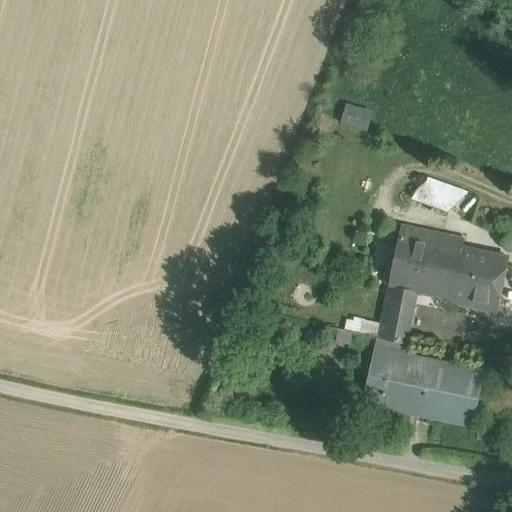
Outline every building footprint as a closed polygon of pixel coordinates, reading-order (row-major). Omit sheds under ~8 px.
[(373,110),(346,103),(341,123),(368,130),(373,110)] [(410,198),(448,212),(469,194),(417,177),(410,198)] [(465,238),(403,225),(390,286),(412,291),(497,308),(508,256),(463,247),(465,238)] [(412,291),(390,286),(379,337),(407,342),(414,303),(409,302),(412,291)] [(407,342),(379,337),(377,349),(405,354),(407,342)] [(405,354),(377,349),(366,403),(471,425),(483,371),(405,354)]
